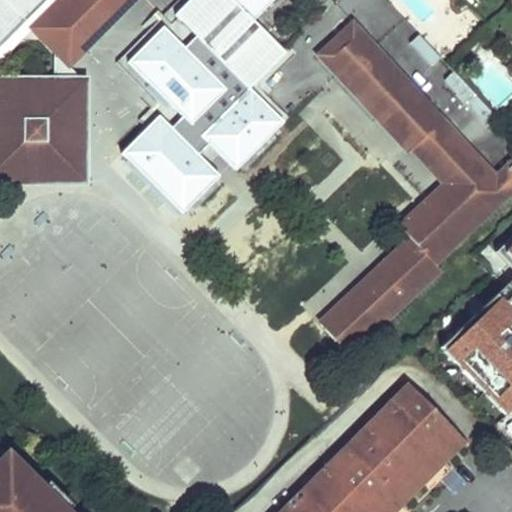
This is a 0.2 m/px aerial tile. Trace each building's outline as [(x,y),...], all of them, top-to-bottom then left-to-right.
[(0,0),(0,43),(23,20),(36,7),(43,0),(56,0),(54,2),(62,10),(49,22),(50,32),(65,46),(78,48),(125,0),(0,0)] [(36,7),(23,20),(69,65),(133,0),(125,0),(78,48),(65,46),(50,32),(49,22),(36,7)] [(283,54),(229,0),(192,0),(175,18),(248,90),(283,54)] [(352,22),(317,55),(380,122),(383,119),(404,141),(409,136),(416,144),(411,148),(444,183),(480,221),(511,190),(511,159),(511,160),(496,175),(352,22)] [(83,79),(0,77),(0,179),(79,179),(83,79)] [(444,183),(400,224),(411,236),(416,241),(417,241),(436,262),(480,221),(444,183)] [(511,233),(497,248),(511,263),(511,280),(443,348),(511,417),(511,233)] [(411,236),(381,264),(386,269),(416,241),(411,236)] [(355,299),(325,328),(350,354),(380,326),(382,328),(413,298),(411,296),(441,267),(436,262),(417,241),(416,241),(386,269),(381,264),(350,294),(355,299)] [(355,299),(350,294),(320,322),(325,328),(355,299)] [(381,511),(457,438),(407,389),(284,511),(381,511)] [(395,511),(463,444),(457,438),(381,511),(395,511)] [(27,479),(4,456),(0,460),(0,511),(64,511),(30,477),(27,479)]
